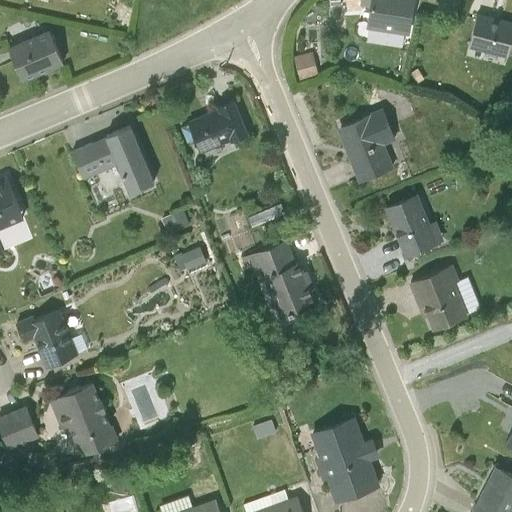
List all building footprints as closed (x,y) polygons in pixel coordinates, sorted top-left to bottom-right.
[(413,0),(371,0),(367,25),(408,33),(413,0)] [(459,0),(438,0),(436,13),(455,17),(459,0)] [(511,36),(511,20),(478,12),(469,47),(507,56),(511,36)] [(64,62),(50,29),(9,45),(23,79),(64,62)] [(309,55),(290,60),(296,81),(316,74),(309,55)] [(248,133),(234,101),(187,120),(201,152),(248,133)] [(381,107),(336,127),(359,180),(394,165),(384,144),(395,139),(381,107)] [(132,124),(72,150),(83,177),(117,162),(129,189),(155,178),(132,124)] [(0,226),(24,216),(6,175),(0,178),(0,252),(2,252),(0,248),(0,226)] [(429,222),(416,192),(383,206),(405,256),(443,239),(435,220),(429,222)] [(318,302),(286,238),(251,256),(283,319),(318,302)] [(452,264),(409,282),(423,316),(426,315),(432,330),(467,315),(454,284),(459,282),(452,264)] [(78,352),(60,308),(35,318),(33,313),(16,320),(24,340),(33,336),(45,366),(78,352)] [(118,442),(93,380),(51,399),(62,427),(69,423),(82,455),(118,442)] [(39,436),(25,406),(0,417),(0,428),(9,450),(39,436)] [(379,486),(354,416),(310,432),(334,502),(379,486)] [(511,511),(511,474),(495,465),(471,511),(511,511)] [(241,504),(244,511),(255,511),(287,501),(283,490),(241,504)] [(287,501),(255,511),(302,511),(297,498),(287,501)] [(219,511),(216,501),(183,511),(219,511)]
